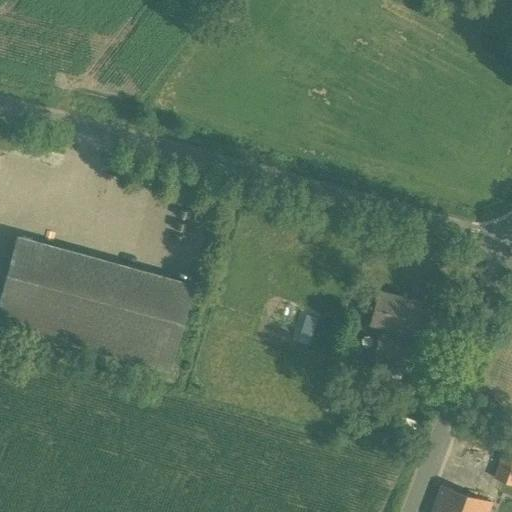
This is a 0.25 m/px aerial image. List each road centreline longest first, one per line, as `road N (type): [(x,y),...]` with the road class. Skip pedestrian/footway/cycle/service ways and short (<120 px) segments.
road 1 (unclassified): [(504,250),(0,114)]
road 2 (unclassified): [(407,511),(504,250)]
